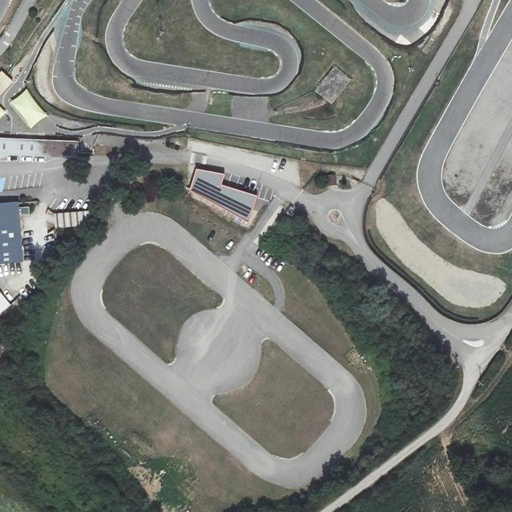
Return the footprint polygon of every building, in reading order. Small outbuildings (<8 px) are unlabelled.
[(315,91),(331,104),(351,80),(335,66),(315,91)] [(0,93),(12,81),(2,71),(0,73),(0,93)] [(10,101),(28,128),(46,117),(27,89),(10,101)] [(0,137),(0,154),(78,158),(78,141),(0,137)] [(298,175),(300,157),(219,143),(187,138),(185,142),(193,144),(192,155),(249,164),(248,167),(298,175)] [(181,178),(202,185),(204,175),(184,169),(181,178)] [(259,203),(264,188),(214,172),(209,188),(259,203)] [(336,185),(336,174),(327,174),(327,185),(336,185)] [(50,259),(47,220),(23,222),(23,228),(20,229),(17,202),(0,203),(0,262),(22,261),(20,235),(24,234),(26,261),(50,259)] [(57,212),(57,226),(88,226),(88,212),(57,212)] [(22,298),(39,285),(32,276),(15,290),(22,298)] [(0,312),(10,305),(0,292),(0,312)]
